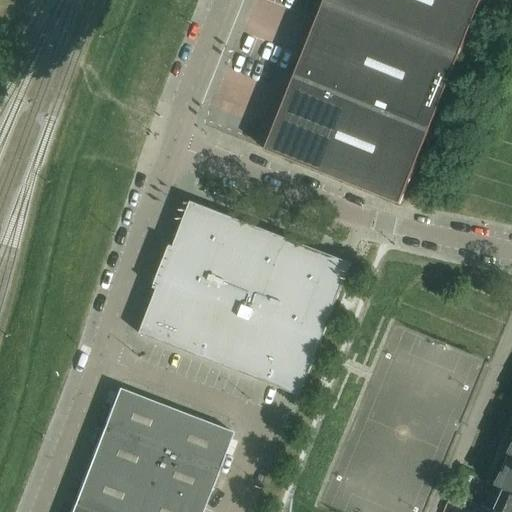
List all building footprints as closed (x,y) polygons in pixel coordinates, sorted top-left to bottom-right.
[(460,57),(483,0),(326,0),(326,3),(460,57)] [(431,131),(460,57),(326,3),(296,77),(431,131)] [(296,77),(266,151),(401,206),(431,131),(296,77)] [(300,397),(351,264),(191,203),(174,248),(171,246),(170,249),(155,287),(156,287),(155,289),(158,291),(141,335),(300,397)] [(202,511),(233,434),(119,390),(72,511),(202,511)] [(511,447),(496,487),(506,491),(511,493),(511,447)] [(511,511),(511,493),(506,491),(500,503),(497,502),(493,509),(500,511),(511,511)]
